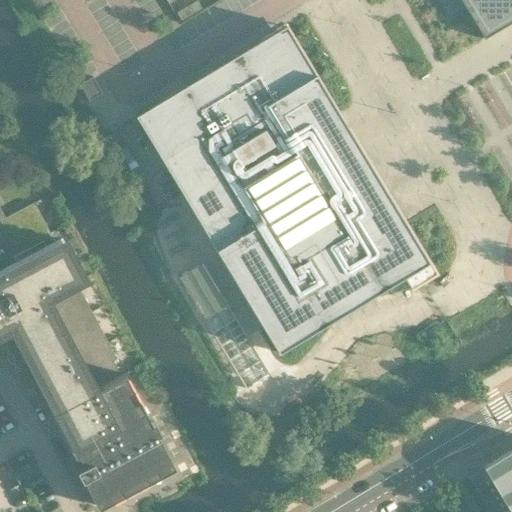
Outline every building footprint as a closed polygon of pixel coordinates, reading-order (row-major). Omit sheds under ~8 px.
[(197,0),(176,13),(181,21),(201,9),(197,0)] [(511,0),(436,0),(448,19),(465,9),(484,39),(511,22),(511,0)] [(374,172),(342,119),(338,113),(286,26),(285,26),(262,40),(260,39),(259,40),(260,41),(135,116),(136,118),(181,192),(188,204),(187,205),(187,206),(189,205),(202,227),(244,297),(278,353),(338,317),(343,314),(351,309),(355,306),(364,301),(369,298),(415,270),(428,262),(406,225),(405,223),(375,175),(377,174),(376,173),(374,172)] [(79,85),(88,101),(89,101),(102,93),(93,77),(81,84),(79,85)] [(46,393),(55,410),(120,376),(112,361),(116,359),(75,282),(83,278),(63,240),(55,244),(34,203),(3,219),(0,220),(0,329),(7,325),(5,320),(10,318),(17,331),(14,332),(31,365),(34,364),(41,378),(49,392),(46,393)] [(190,271),(188,272),(178,278),(222,350),(232,367),(246,389),(269,375),(240,326),(202,264),(190,271)] [(123,374),(120,376),(55,410),(51,413),(80,467),(75,469),(80,480),(82,479),(97,506),(172,467),(155,435),(158,433),(152,422),(149,424),(123,374)] [(511,511),(511,450),(468,477),(488,511),(511,511)]
